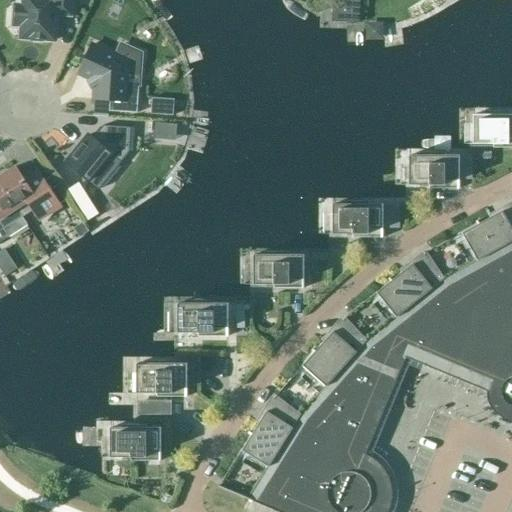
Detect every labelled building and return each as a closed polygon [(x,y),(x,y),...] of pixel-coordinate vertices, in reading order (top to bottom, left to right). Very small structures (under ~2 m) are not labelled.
[(70,15),(71,0),(22,0),(22,6),(18,6),(14,9),(13,23),(16,26),(21,26),(20,38),(31,39),(33,42),(41,42),(43,40),(54,41),(56,14),(70,15)] [(116,56),(92,45),(78,74),(90,79),(88,81),(92,88),(94,87),(93,100),(110,101),(109,112),(136,114),(138,88),(126,87),(127,75),(139,76),(141,54),(121,45),(116,56)] [(152,113),(175,114),(176,97),(153,96),(152,113)] [(511,114),(473,115),(473,144),(511,144),(511,114)] [(166,124),(149,122),(148,135),(150,135),(150,138),(164,139),(166,124)] [(128,152),(129,144),(130,128),(103,126),(101,141),(99,144),(88,135),(66,163),(89,182),(111,155),(120,162),(128,152)] [(459,156),(408,155),(408,185),(457,185),(457,189),(459,189),(459,156)] [(16,167),(0,176),(0,183),(22,218),(32,211),(37,219),(59,205),(44,181),(37,170),(23,178),(16,167)] [(22,218),(0,183),(0,242),(9,237),(4,229),(22,218)] [(87,221),(97,214),(78,184),(68,190),(87,221)] [(383,204),(332,204),(332,234),(381,234),(381,238),(383,238),(383,228),(399,228),(399,204),(383,204)] [(511,205),(479,224),(477,221),(476,222),(477,225),(462,233),(476,260),(444,278),(427,253),(392,281),(389,278),(388,279),(390,282),(376,293),(395,317),(366,340),(345,318),(315,352),(313,349),(311,351),(314,353),(302,366),(325,385),(300,414),(276,396),(252,434),(249,432),(248,434),(251,435),(242,451),(267,467),(247,498),(218,486),(217,487),(246,499),(252,502),(252,501),(278,511),(387,511),(390,507),(391,502),(392,496),(391,490),(391,484),(389,478),(386,473),(383,468),(379,463),(376,460),(373,458),(371,457),(365,454),(409,349),(485,381),(484,387),(484,392),(486,398),(487,402),(490,407),(492,410),(494,412),(498,416),(502,418),(505,420),(511,421),(511,205)] [(304,255),(253,255),(253,284),(302,284),(302,288),(304,288),(304,255)] [(228,303),(178,303),(177,333),(226,333),(226,337),(228,337),(228,303)] [(249,317),(235,317),(235,330),(249,330),(249,317)] [(187,364),(136,364),(136,393),(185,393),(185,397),(187,397),(187,364)] [(160,461),(160,427),(110,427),(110,457),(159,457),(159,461),(160,461)] [(169,505),(173,497),(164,493),(160,501),(169,505)]
